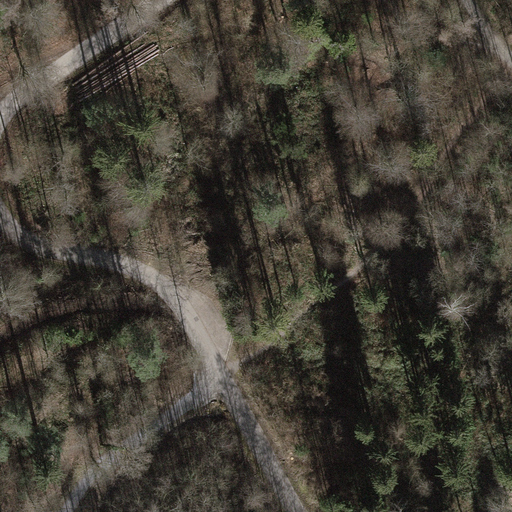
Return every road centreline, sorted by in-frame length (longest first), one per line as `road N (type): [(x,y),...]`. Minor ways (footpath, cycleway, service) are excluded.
road 1 (track): [(0,218),(43,248),(119,263),(157,281),(183,313),(291,511)]
road 2 (track): [(218,380),(86,488),(70,511)]
road 3 (track): [(153,0),(12,96),(0,113)]
